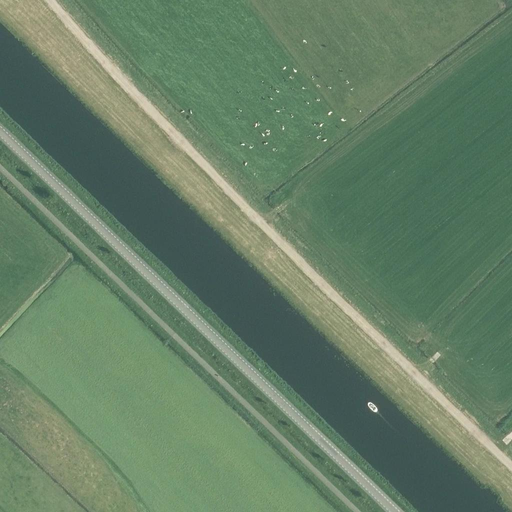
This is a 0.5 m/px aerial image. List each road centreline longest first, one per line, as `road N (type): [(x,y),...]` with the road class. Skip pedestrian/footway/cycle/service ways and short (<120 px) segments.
road 1 (track): [(51,0),(261,224),(511,468)]
road 2 (secondary): [(0,131),(392,511)]
